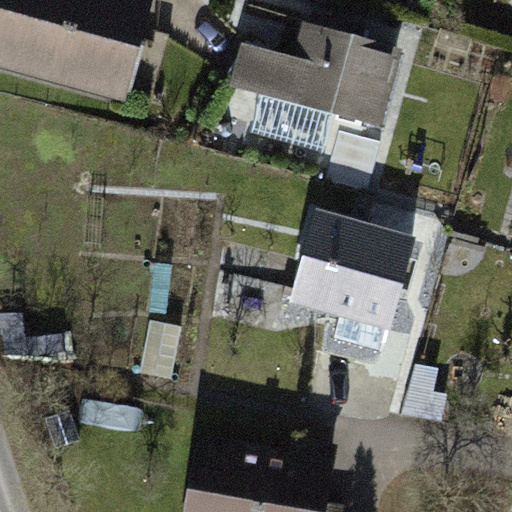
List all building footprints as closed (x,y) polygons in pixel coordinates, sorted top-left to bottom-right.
[(148,2),(142,0),(0,0),(0,59),(113,92),(126,44),(135,47),(148,2)] [(350,32),(315,22),(304,64),(261,53),(251,91),(380,124),(399,53),(347,40),(350,32)] [(417,245),(321,217),(297,298),(345,312),(337,338),(383,351),(386,342),(389,343),(417,245)] [(183,327),(147,321),(138,374),(174,379),(183,327)] [(318,511),(327,468),(209,446),(196,511),(318,511)]
